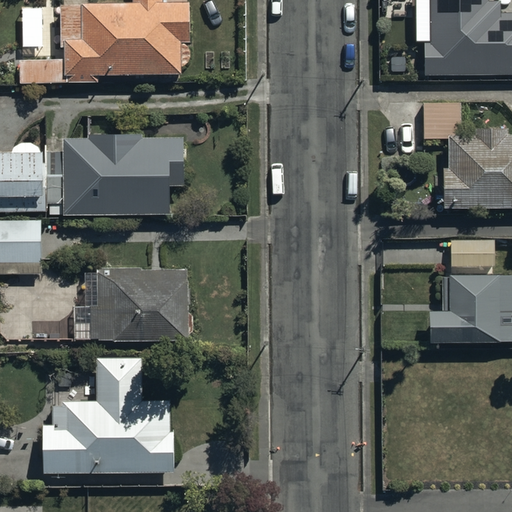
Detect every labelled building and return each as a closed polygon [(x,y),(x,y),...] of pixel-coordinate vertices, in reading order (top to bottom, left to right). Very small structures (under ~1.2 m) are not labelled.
[(20,56),(20,78),(92,78),(92,70),(181,70),(181,37),(189,37),(188,0),(82,0),(82,1),(61,1),(61,42),(64,42),(64,56),(20,56)] [(424,40),(424,71),(511,70),(511,9),(501,10),(500,0),(431,0),(432,40),(424,40)] [(443,163),(443,203),(511,203),(511,130),(507,130),(507,123),(474,122),(474,131),(461,131),(461,97),(424,97),(424,135),(448,135),(448,163),(443,163)] [(47,149),(46,201),(50,201),(50,211),(168,211),(168,181),(184,181),(183,134),(140,134),(139,129),(91,129),(91,135),(62,135),(62,149),(47,149)] [(46,201),(47,149),(47,145),(0,144),(0,208),(46,208),(46,201)] [(40,217),(0,217),(0,270),(41,270),(40,217)] [(451,236),(451,264),(495,265),(495,237),(451,236)] [(98,263),(97,303),(74,303),(73,336),(187,337),(187,264),(98,263)] [(429,306),(430,337),(511,335),(511,270),(449,271),(449,306),(429,306)] [(42,421),(43,468),(174,467),(173,426),(171,426),(171,396),(142,396),(142,354),(96,354),(96,398),(61,398),(61,402),(51,402),(51,421),(42,421)] [(511,397),(439,397),(439,471),(511,471),(511,397)]
